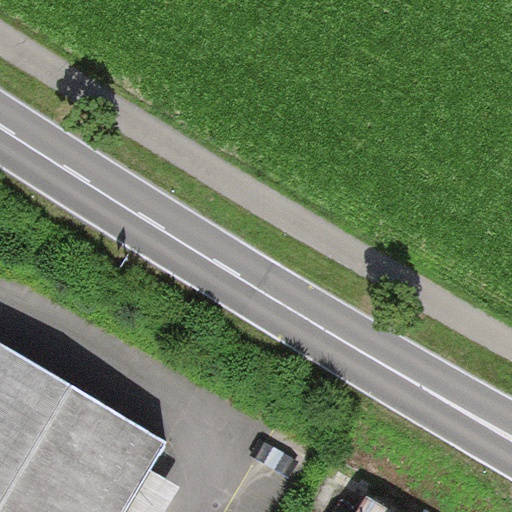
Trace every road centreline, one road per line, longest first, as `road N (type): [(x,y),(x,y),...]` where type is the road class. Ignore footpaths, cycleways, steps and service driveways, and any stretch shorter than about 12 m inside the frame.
road 1 (primary): [(511,441),(310,327),(0,124)]
road 2 (track): [(0,29),(511,342)]
